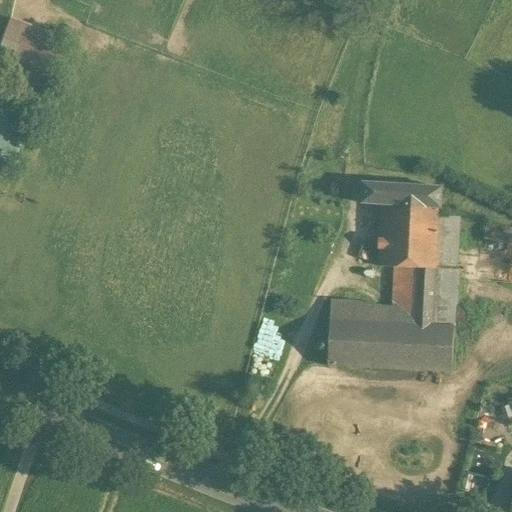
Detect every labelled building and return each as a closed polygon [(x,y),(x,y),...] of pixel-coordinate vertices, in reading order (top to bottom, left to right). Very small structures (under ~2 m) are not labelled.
[(64,39),(12,19),(0,50),(0,71),(45,89),(64,39)] [(6,122),(0,119),(0,173),(1,174),(8,170),(14,164),(18,157),(20,149),(20,141),(17,134),(12,127),(6,122)] [(442,189),(364,184),(363,204),(379,205),(441,209),(442,189)] [(441,209),(379,205),(378,212),(384,212),(384,224),(440,227),(441,216),(441,209)] [(439,268),(459,269),(460,217),(441,216),(440,227),(439,268)] [(511,228),(488,223),(484,238),(511,244),(511,228)] [(440,227),(384,224),(381,267),(395,267),(417,269),(420,269),(439,270),(439,268),(440,227)] [(393,304),(352,303),(351,321),(415,325),(417,269),(395,267),(393,304)] [(437,303),(458,304),(459,269),(439,268),(439,270),(437,303)] [(415,325),(436,326),(437,303),(439,270),(420,269),(417,269),(415,325)] [(332,301),(331,320),(351,321),(352,303),(332,301)] [(436,326),(457,327),(458,304),(437,303),(436,326)] [(351,321),(331,320),(329,367),(454,374),(457,327),(436,326),(415,325),(351,321)]
